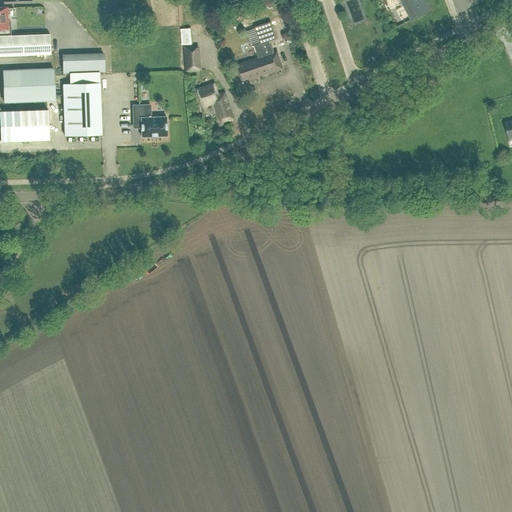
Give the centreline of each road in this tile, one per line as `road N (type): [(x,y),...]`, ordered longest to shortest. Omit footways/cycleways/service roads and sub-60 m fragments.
road 1 (tertiary): [(44,197),(146,188),(217,167),(511,16)]
road 2 (track): [(511,186),(217,200),(154,186)]
